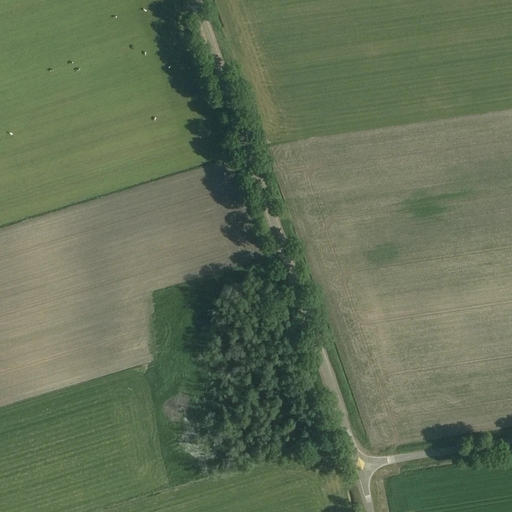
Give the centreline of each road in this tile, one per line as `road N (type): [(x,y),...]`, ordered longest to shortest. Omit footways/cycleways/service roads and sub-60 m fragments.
road 1 (unclassified): [(360,463),(195,0)]
road 2 (unclassified): [(511,439),(360,463)]
